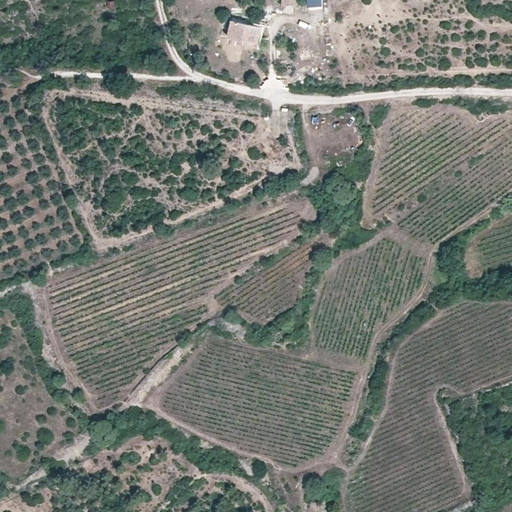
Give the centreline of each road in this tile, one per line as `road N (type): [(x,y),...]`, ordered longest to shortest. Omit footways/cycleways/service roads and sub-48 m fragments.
road 1 (unclassified): [(203,78),(321,100),(511,93)]
road 2 (track): [(22,90),(63,75),(203,78)]
